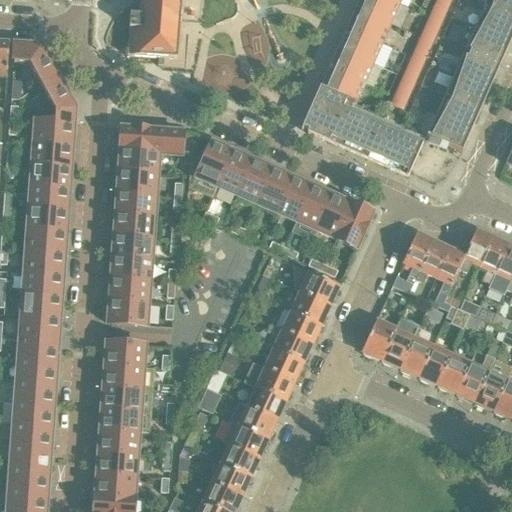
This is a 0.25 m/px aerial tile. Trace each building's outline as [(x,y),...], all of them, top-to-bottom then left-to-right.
[(139,0),(138,17),(131,16),(131,15),(130,15),(127,57),(158,60),(157,67),(162,70),(162,68),(163,60),(176,61),(180,0),(139,0)] [(359,0),(322,84),(301,133),(302,133),(304,129),(309,132),(307,135),(407,180),(425,140),(351,108),(353,105),(355,105),(391,25),(400,29),(409,10),(399,6),(401,0),(359,0)] [(435,0),(388,106),(403,112),(453,0),(435,0)] [(511,0),(487,0),(485,5),(476,25),(469,42),(466,50),(457,70),(448,91),(439,111),(430,132),(427,139),(443,146),(445,147),(448,148),(462,154),(465,147),(474,127),(483,106),(492,86),(501,65),(504,58),(511,41),(511,39),(511,0)] [(8,45),(0,44),(0,78),(6,79),(8,45)] [(29,67),(41,89),(58,79),(41,48),(15,46),(13,66),(29,67)] [(35,124),(74,127),(75,110),(58,79),(41,89),(54,114),(53,125),(35,124)] [(12,87),(11,101),(18,102),(26,97),(21,89),(22,84),(20,84),(12,82),(12,87)] [(10,108),(9,123),(17,123),(18,108),(10,108)] [(17,123),(9,123),(8,137),(16,137),(17,123)] [(35,124),(33,146),(72,149),(74,127),(35,124)] [(121,130),(120,152),(159,155),(159,156),(181,158),(182,134),(157,132),(144,131),(121,130)] [(190,135),(182,134),(181,158),(192,158),(200,139),(190,135)] [(191,166),(189,189),(212,199),(217,189),(233,153),(212,144),(212,145),(208,143),(207,142),(199,160),(196,166),(191,165),(191,166)] [(33,146),(32,168),(70,170),(72,149),(33,146)] [(7,151),(6,166),(14,166),(15,152),(7,151)] [(120,152),(118,174),(157,177),(159,156),(159,155),(120,152)] [(217,189),(237,198),(252,162),(233,153),(217,189)] [(191,165),(196,166),(199,160),(192,157),(192,158),(181,158),(181,165),(191,166),(191,165)] [(237,198),(256,207),(272,171),(252,162),(237,198)] [(14,166),(6,166),(5,180),(13,181),(14,166)] [(32,168),(30,189),(69,192),(70,170),(32,168)] [(256,207),(276,215),(292,180),(272,171),(256,207)] [(118,174),(117,195),(156,198),(157,177),(118,174)] [(276,215),(296,224),(312,188),(292,180),(276,215)] [(175,185),(174,200),(181,200),(182,186),(175,185)] [(296,224),(292,233),(312,241),(316,233),(331,197),(312,188),(296,224)] [(30,189),(28,211),(67,213),(69,192),(30,189)] [(4,194),(3,209),(11,209),(12,195),(4,194)] [(117,195),(115,217),(154,220),(156,198),(117,195)] [(316,233),(335,241),(351,206),(331,197),(316,233)] [(181,200),(174,200),(173,214),(180,214),(181,200)] [(351,206),(335,241),(356,251),(372,215),(351,206)] [(11,209),(3,209),(2,223),(10,224),(11,209)] [(28,211),(27,232),(66,235),(67,213),(28,211)] [(206,215),(203,222),(216,227),(219,220),(206,215)] [(115,217),(114,238),(153,241),(154,220),(115,217)] [(229,233),(242,239),(245,232),(232,226),(229,233)] [(172,228),(171,242),(178,243),(179,229),(172,228)] [(27,232),(25,254),(64,257),(66,235),(27,232)] [(245,232),(242,239),(255,245),(259,238),(245,232)] [(470,266),(478,269),(492,239),(486,236),(484,237),(476,233),(464,258),(458,272),(466,275),(470,266)] [(409,296),(415,283),(433,244),(432,242),(425,238),(424,239),(416,236),(403,265),(413,270),(406,283),(396,279),(392,289),(409,296)] [(1,237),(0,248),(0,251),(8,252),(9,238),(1,237)] [(114,238),(112,260),(151,263),(153,241),(114,238)] [(490,286),(490,287),(508,248),(499,244),(499,242),(492,239),(478,269),(486,273),(482,283),(490,286)] [(178,243),(171,242),(169,257),(177,257),(178,243)] [(268,251),(282,256),(285,249),(272,243),(268,251)] [(427,277),(436,280),(450,250),(443,247),(441,248),(433,244),(415,283),(423,286),(427,277)] [(490,286),(488,291),(503,297),(506,292),(506,293),(510,284),(511,279),(511,249),(508,248),(490,287),(490,286)] [(285,249),(282,256),(295,262),(298,255),(285,249)] [(447,297),(458,272),(464,258),(456,255),(456,253),(450,250),(436,280),(444,284),(433,307),(448,314),(451,308),(444,305),(447,297)] [(25,254),(24,275),(63,278),(64,257),(25,254)] [(112,260),(110,281),(149,284),(151,263),(112,260)] [(307,267),(321,273),(324,266),(310,260),(307,267)] [(324,266),(321,273),(334,279),(337,272),(324,266)] [(267,268),(262,278),(271,282),(276,272),(267,268)] [(307,275),(293,269),(295,293),(298,295),(298,294),(328,308),(332,300),(334,300),(339,290),(338,289),(307,275)] [(168,271),(167,286),(175,286),(176,272),(168,271)] [(24,275),(22,297),(61,300),(63,278),(24,275)] [(254,297),(262,301),(271,282),(262,278),(254,297)] [(110,281),(109,303),(148,306),(149,284),(110,281)] [(175,286),(167,286),(166,300),(174,300),(175,286)] [(298,295),(289,314),(319,327),(320,326),(322,326),(326,318),(324,316),(328,308),(298,294),(298,295)] [(22,297),(21,318),(60,321),(61,300),(22,297)] [(254,297),(245,317),(253,320),(262,301),(254,297)] [(444,305),(451,308),(459,312),(461,305),(462,304),(447,297),(444,305)] [(461,305),(459,312),(469,316),(476,319),(478,313),(480,310),(463,302),(462,304),(461,305)] [(148,306),(109,303),(107,325),(110,326),(146,328),(148,306)] [(166,307),(165,322),(172,322),(174,308),(166,307)] [(446,319),(445,320),(451,323),(451,325),(463,331),(464,329),(464,328),(469,316),(459,312),(451,308),(448,314),(446,319)] [(442,316),(428,309),(424,318),(438,325),(442,316)] [(491,326),(496,317),(480,310),(478,313),(476,319),(488,325),(491,326)] [(280,333),(310,347),(314,339),(316,338),(320,331),(319,329),(319,327),(289,314),(280,333)] [(464,328),(464,329),(482,337),(483,334),(488,325),(476,319),(469,316),(464,328)] [(507,334),(511,324),(496,317),(491,326),(507,334)] [(21,318),(19,340),(58,343),(60,321),(21,318)] [(396,332),(382,363),(382,365),(390,369),(392,368),(400,371),(414,340),(419,328),(401,320),(395,332),(396,332)] [(374,359),(382,363),(396,332),(376,323),(362,354),(363,355),(364,357),(371,361),(374,359)] [(240,327),(236,336),(246,340),(248,341),(251,332),(240,327)] [(271,337),(266,349),(272,351),(272,352),(302,366),(302,364),(305,364),(308,356),(307,354),(310,347),(280,333),(269,328),(266,334),(271,337)] [(511,348),(511,335),(507,334),(503,343),(502,344),(511,348)] [(236,336),(228,354),(237,359),(246,340),(236,336)] [(19,340),(17,361),(56,364),(58,343),(19,340)] [(411,376),(419,380),(433,348),(414,340),(400,371),(401,374),(409,377),(411,376)] [(106,345),(104,368),(143,370),(145,348),(106,345)] [(486,357),(494,361),(500,349),(492,345),(486,357)] [(430,385),(438,388),(452,357),(433,348),(419,380),(420,382),(427,386),(430,385)] [(272,352),(263,371),(293,384),(297,377),(299,376),(302,369),(301,367),(302,366),(272,352)] [(219,373),(226,377),(231,379),(240,360),(237,359),(228,354),(219,373)] [(162,357),(161,372),(169,372),(170,358),(162,357)] [(448,393),(456,396),(470,365),(452,357),(438,388),(438,391),(446,394),(448,393)] [(467,401),(475,405),(494,361),(486,357),(481,370),(470,365),(456,396),(457,397),(457,399),(465,403),(467,401)] [(17,361),(16,383),(55,386),(56,364),(17,361)] [(511,370),(494,362),(475,405),(476,407),(484,411),(485,410),(491,412),(493,413),(507,382),(511,371),(511,370)] [(243,385),(254,390),(284,404),(285,402),(287,402),(291,394),(289,392),(293,384),(263,371),(252,365),(243,385)] [(103,389),(151,393),(153,371),(143,370),(104,368),(103,389)] [(215,371),(206,390),(217,396),(226,377),(219,373),(215,371)] [(504,418),(511,421),(511,384),(507,382),(493,413),(494,413),(495,416),(502,419),(504,418)] [(16,383),(14,404),(53,407),(55,386),(16,383)] [(171,387),(158,386),(157,393),(175,394),(171,387)] [(101,409),(101,411),(150,414),(151,393),(103,389),(102,401),(101,409)] [(220,397),(217,396),(206,390),(198,408),(212,415),(220,397)] [(246,408),(245,409),(275,423),(279,415),(281,414),(285,407),(284,405),(284,404),(254,390),(246,408)] [(3,404),(1,424),(13,425),(13,426),(52,429),(53,407),(14,404),(14,405),(3,404)] [(167,405),(166,415),(174,416),(174,406),(167,405)] [(239,405),(230,425),(231,425),(237,428),(266,442),(267,440),(269,440),(273,432),(272,430),(275,423),(245,409),(246,408),(239,405)] [(100,431),(100,432),(139,435),(148,436),(150,414),(101,411),(100,422),(100,431)] [(166,415),(165,426),(173,427),(174,416),(166,415)] [(199,415),(193,430),(199,433),(207,417),(203,416),(199,415)] [(231,425),(222,444),(228,447),(257,461),(261,453),(264,452),(267,445),(266,443),(266,442),(237,428),(231,425)] [(13,426),(11,448),(50,450),(52,429),(13,426)] [(199,433),(193,430),(189,437),(197,441),(200,434),(199,433)] [(100,432),(98,454),(137,457),(139,435),(100,432)] [(164,444),(163,458),(170,459),(171,445),(164,444)] [(228,447),(219,466),(249,480),(250,478),(252,478),(255,470),(254,468),(257,461),(228,447)] [(11,448),(10,469),(49,472),(50,450),(11,448)] [(98,454),(96,475),(135,478),(137,457),(98,454)] [(170,459),(163,458),(162,473),(169,473),(170,459)] [(179,459),(177,472),(186,473),(190,464),(179,459)] [(219,466),(210,484),(240,498),(244,491),(246,490),(250,483),(248,481),(249,480),(219,466)] [(10,469),(8,491),(47,493),(49,472),(10,469)] [(186,473),(177,472),(176,486),(185,486),(186,473)] [(96,475),(95,497),(134,500),(135,478),(96,475)] [(161,480),(160,495),(168,495),(169,481),(161,480)] [(210,484),(202,503),(221,511),(236,511),(238,508),(237,506),(240,498),(210,484)] [(8,491),(6,511),(45,511),(47,493),(8,491)] [(132,511),(134,500),(95,497),(93,511),(132,511)] [(169,511),(177,511),(182,503),(174,500),(169,511)] [(221,511),(202,503),(197,511),(221,511)]
